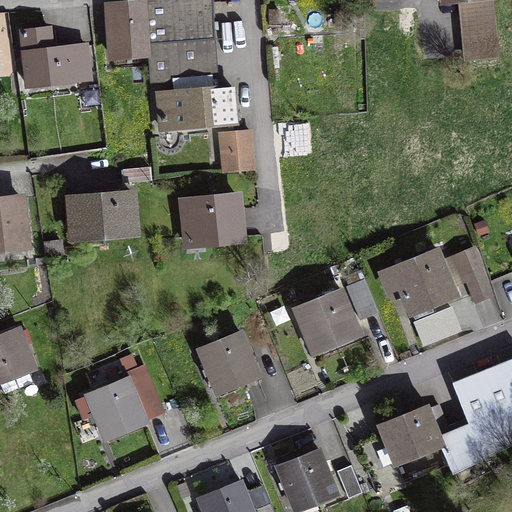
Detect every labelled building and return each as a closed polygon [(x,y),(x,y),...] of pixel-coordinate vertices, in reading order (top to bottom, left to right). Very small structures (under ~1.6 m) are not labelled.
[(179,42),(214,38),(212,0),(145,0),(148,45),(179,42)] [(396,0),(365,0),(366,10),(397,9),(396,0)] [(491,0),(461,0),(467,58),(497,56),(491,0)] [(148,53),(147,45),(145,2),(108,4),(112,57),(148,53)] [(337,13),(338,27),(348,26),(347,13),(337,13)] [(22,31),(28,85),(90,78),(86,45),(51,49),(49,28),(22,31)] [(148,53),(149,76),(181,73),(179,42),(148,45),(147,45),(148,53)] [(159,93),(162,128),(234,122),(231,87),(159,93)] [(221,134),(224,172),(254,169),(250,132),(221,134)] [(123,169),(124,182),(151,180),(150,167),(123,169)] [(305,243),(306,266),(347,249),(345,191),(318,192),(319,243),(305,243)] [(71,197),(74,238),(134,233),(131,192),(71,197)] [(183,201),(188,243),(241,237),(237,196),(183,201)] [(0,247),(26,244),(21,198),(0,200),(0,247)] [(398,282),(411,313),(456,295),(437,250),(404,263),(403,262),(381,270),(388,286),(398,282)] [(464,274),(475,302),(493,295),(481,267),(464,274)] [(346,287),(359,318),(377,310),(365,280),(346,287)] [(311,333),(318,351),(359,334),(341,290),(296,308),(307,335),(311,333)] [(0,378),(31,367),(17,331),(0,337),(0,378)] [(200,349),(217,392),(258,375),(241,332),(200,349)] [(442,440),(442,442),(453,470),(511,441),(511,358),(453,382),(467,418),(447,426),(437,430),(442,440)] [(95,413),(105,437),(146,421),(129,378),(77,400),(84,417),(95,413)] [(437,430),(447,426),(438,404),(428,408),(428,406),(380,425),(384,436),(358,447),(377,494),(404,483),(395,461),(442,442),(442,440),(437,430)] [(278,466),(296,509),(337,492),(319,450),(278,466)] [(337,470),(348,498),(362,492),(351,464),(337,470)] [(200,498),(205,511),(253,511),(241,482),(200,498)] [(256,508),(257,511),(273,511),(270,503),(256,508)]
